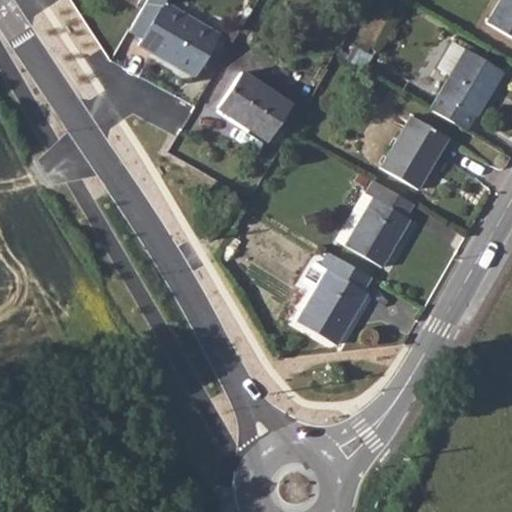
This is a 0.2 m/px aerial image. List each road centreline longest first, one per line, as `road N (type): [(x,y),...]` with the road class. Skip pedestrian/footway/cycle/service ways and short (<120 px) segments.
road 1 (secondary): [(292,440),(259,400),(106,152),(0,6)]
road 2 (secondary): [(0,12),(14,52),(257,462)]
road 3 (tertiary): [(408,382),(511,203)]
